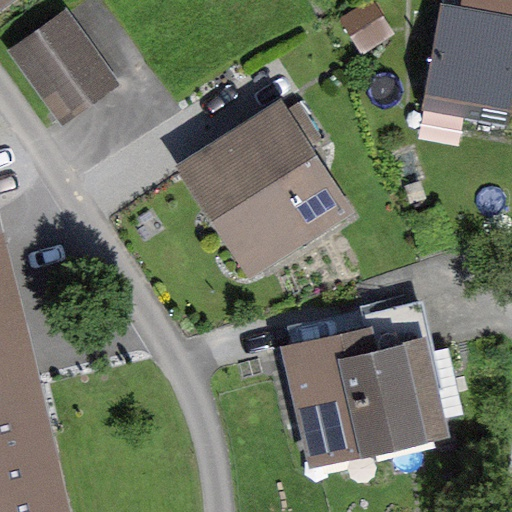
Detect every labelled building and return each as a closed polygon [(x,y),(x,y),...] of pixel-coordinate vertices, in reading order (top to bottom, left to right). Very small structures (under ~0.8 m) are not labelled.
[(117,85),(65,13),(8,55),(61,126),(117,85)] [(511,35),(427,27),(418,116),(511,125),(511,35)] [(280,107),(181,172),(254,282),(352,217),(280,107)] [(0,511),(66,511),(4,240),(0,240),(0,511)] [(367,333),(340,339),(363,430),(366,442),(440,424),(422,351),(432,348),(420,300),(362,315),(367,333)] [(310,444),(363,430),(340,339),(287,353),(310,444)]
